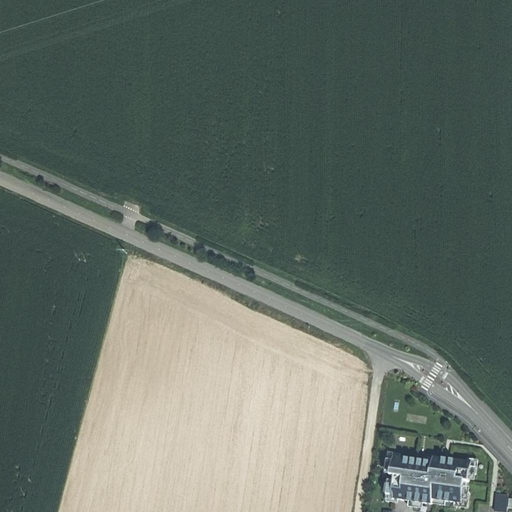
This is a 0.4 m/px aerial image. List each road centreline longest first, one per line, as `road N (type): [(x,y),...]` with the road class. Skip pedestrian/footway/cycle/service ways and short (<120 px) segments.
road 1 (tertiary): [(0,179),(383,349)]
road 2 (track): [(359,511),(383,349)]
road 3 (tertiary): [(483,418),(438,368),(383,349)]
road 4 (tertiary): [(383,349),(483,418)]
